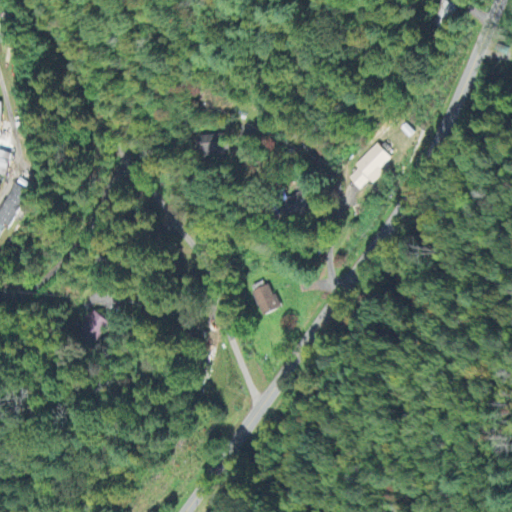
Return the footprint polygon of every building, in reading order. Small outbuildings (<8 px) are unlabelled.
[(200,160),(225,159),(224,137),(199,138),(200,160)] [(350,181),(362,192),(371,183),(375,187),(386,175),(383,172),(393,161),(377,145),(355,169),(358,172),(350,181)] [(0,238),(2,239),(9,227),(14,230),(33,194),(17,186),(0,216),(0,238)] [(285,201),(291,218),(312,210),(306,193),(285,201)] [(107,261),(94,261),(93,281),(106,281),(107,261)] [(264,317),(281,311),(272,287),(255,293),(264,317)] [(77,337),(95,349),(111,324),(94,313),(77,337)]
